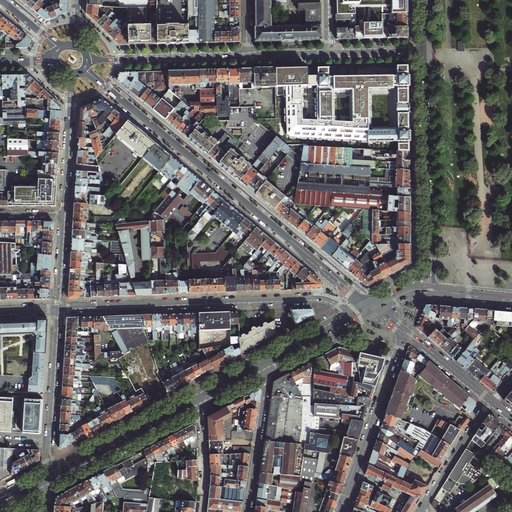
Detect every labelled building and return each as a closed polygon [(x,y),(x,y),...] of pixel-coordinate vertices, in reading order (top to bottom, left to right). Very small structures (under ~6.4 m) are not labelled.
[(32,9),(39,0),(30,0),(27,5),(30,8),(32,9)] [(42,8),(44,5),(48,0),(39,0),(32,9),(36,12),(37,14),(42,8)] [(57,17),(50,0),(48,0),(44,5),(46,9),(50,20),(54,18),(57,17)] [(62,15),(56,0),(50,0),(57,17),(59,16),(62,15)] [(56,0),(62,15),(67,13),(68,6),(68,0),(56,0)] [(197,17),(198,17),(197,0),(188,0),(188,16),(197,16),(197,17)] [(219,0),(197,0),(198,17),(198,43),(207,43),(214,43),(214,27),(214,18),(219,18),(219,11),(219,0)] [(255,0),(256,28),(272,27),(271,0),(275,0),(276,11),(291,11),(291,0),(255,0)] [(335,0),(336,15),(354,14),(355,14),(363,14),(370,14),(370,5),(370,0),(335,0)] [(370,0),(370,5),(370,14),(363,14),(363,18),(363,39),(381,39),(381,28),(381,19),(381,14),(384,14),(388,14),(406,14),(406,12),(406,8),(406,3),(406,0),(370,0)] [(272,27),(256,28),(254,28),(255,42),(285,41),(285,42),(288,42),(291,42),(291,41),(321,40),(321,25),(320,25),(320,23),(320,3),(297,4),(297,11),(300,11),(300,16),(298,16),(298,19),(304,19),(304,26),(272,27)] [(106,12),(111,7),(109,7),(105,7),(101,12),(98,11),(98,6),(86,5),(86,10),(86,14),(90,18),(94,22),(96,23),(106,12)] [(46,21),(50,20),(46,9),(45,10),(42,8),(37,14),(43,18),(46,21)] [(120,24),(127,16),(127,8),(118,17),(116,20),(105,32),(107,34),(109,35),(120,24)] [(144,8),(127,8),(127,16),(127,21),(127,25),(127,27),(127,45),(139,45),(150,45),(150,26),(145,26),(144,8)] [(109,15),(106,12),(96,23),(99,26),(101,28),(111,16),(116,20),(118,17),(117,16),(114,14),(113,13),(112,13),(111,13),(110,14),(109,15)] [(354,14),(336,15),(335,15),(335,18),(335,21),(349,20),(349,30),(346,30),(346,29),(344,29),(343,28),(338,28),(337,29),(335,29),(336,40),(346,40),(355,39),(354,27),(354,14)] [(116,20),(111,16),(101,28),(103,30),(105,32),(116,20)] [(198,43),(198,17),(197,17),(195,17),(195,30),(188,30),(188,44),(193,44),(198,43)] [(0,21),(0,33),(9,23),(6,21),(3,18),(0,21)] [(354,27),(355,39),(360,39),(363,39),(363,18),(359,18),(359,27),(354,27)] [(127,25),(127,21),(122,26),(120,24),(109,35),(111,38),(113,40),(127,25)] [(0,33),(0,37),(1,38),(2,36),(6,39),(15,28),(12,25),(9,23),(0,33)] [(188,30),(188,25),(178,25),(178,24),(165,24),(165,25),(156,25),(156,45),(172,44),(188,44),(188,30)] [(127,25),(113,40),(116,42),(119,45),(127,25)] [(127,25),(119,45),(123,45),(127,45),(127,27),(127,25)] [(6,39),(6,42),(8,41),(10,42),(10,49),(13,48),(13,43),(21,33),(19,31),(15,28),(6,39)] [(407,28),(388,28),(381,28),(381,39),(392,38),(407,38),(407,34),(407,28)] [(24,35),(21,33),(13,43),(13,48),(17,48),(16,44),(18,43),(21,43),(26,37),(24,35)] [(30,41),(26,37),(21,43),(18,43),(16,44),(17,48),(28,48),(29,45),(30,41)] [(397,151),(409,152),(409,142),(409,141),(410,141),(410,140),(409,140),(409,135),(409,132),(410,132),(410,130),(409,130),(408,130),(408,113),(409,113),(409,111),(409,108),(409,105),(409,103),(409,104),(409,103),(408,103),(408,87),(409,87),(409,85),(408,85),(408,78),(409,78),(409,76),(408,76),(408,65),(392,66),(392,75),(332,77),(332,73),(328,73),(328,67),(313,68),(313,77),(307,77),(307,68),(286,68),(274,69),(275,87),(275,95),(284,95),(285,136),(288,139),(300,140),(301,122),(300,87),(315,88),(316,122),(333,123),(333,91),(350,91),(351,124),(369,125),(368,89),(392,89),(394,130),(394,145),(397,145),(397,151)] [(243,69),(238,70),(239,89),(242,89),(242,82),(251,82),(251,88),(254,88),(253,87),(253,69),(249,69),(243,69)] [(257,69),(253,69),(253,87),(275,87),(274,69),(268,69),(257,69)] [(224,83),(224,70),(219,70),(215,70),(215,85),(219,85),(219,83),(224,83)] [(228,83),(228,86),(234,89),(234,97),(239,96),(239,89),(238,70),(231,70),(228,70),(228,83)] [(154,91),(168,90),(168,71),(158,72),(143,72),(137,72),(137,76),(137,81),(143,85),(144,85),(146,85),(146,86),(150,86),(154,86),(154,91)] [(168,90),(175,90),(175,85),(184,85),(183,71),(170,71),(168,71),(168,90)] [(199,89),(199,71),(195,71),(188,71),(183,71),(184,85),(192,85),(192,90),(199,89)] [(130,73),(124,80),(129,80),(137,82),(137,81),(137,76),(137,72),(135,73),(130,73)] [(124,80),(130,73),(126,73),(119,73),(117,81),(121,84),(124,80)] [(0,124),(8,124),(24,124),(24,117),(24,110),(25,99),(25,92),(25,86),(25,84),(25,75),(21,75),(17,75),(19,101),(8,102),(3,102),(4,118),(0,118),(0,124)] [(9,76),(2,76),(3,89),(9,89),(9,88),(13,88),(13,91),(11,91),(11,98),(8,98),(8,102),(19,101),(17,75),(9,76)] [(25,92),(35,81),(34,80),(30,77),(28,75),(25,75),(25,84),(27,84),(28,82),(29,84),(27,86),(25,86),(25,92)] [(130,91),(137,82),(129,80),(124,80),(121,84),(126,88),(130,91)] [(27,99),(39,86),(37,84),(35,81),(25,92),(25,99),(27,99)] [(137,81),(137,82),(130,91),(132,93),(134,95),(137,97),(139,99),(150,86),(146,86),(146,85),(144,85),(143,85),(137,81)] [(219,85),(215,85),(216,89),(216,114),(216,117),(216,121),(229,120),(229,107),(228,97),(228,86),(224,84),(224,83),(219,83),(219,85)] [(42,88),(39,86),(27,99),(35,99),(44,90),(42,88)] [(144,103),(154,91),(154,86),(150,86),(139,99),(142,101),(144,103)] [(205,89),(199,89),(200,101),(200,113),(206,115),(210,116),(211,114),(216,114),(216,89),(213,89),(210,89),(207,89),(205,89)] [(44,90),(35,99),(41,100),(40,99),(42,96),(44,97),(43,98),(43,100),(53,101),(54,100),(53,99),(49,95),(44,90)] [(168,90),(154,91),(144,103),(148,106),(152,109),(161,99),(168,90)] [(180,90),(175,90),(168,90),(173,94),(180,101),(180,100),(180,90)] [(180,101),(173,94),(166,103),(157,114),(161,117),(165,120),(180,101)] [(239,96),(234,97),(228,97),(229,107),(239,106),(239,96)] [(59,105),(54,100),(53,101),(43,100),(41,100),(35,99),(27,99),(25,99),(24,110),(61,112),(61,107),(59,105)] [(166,103),(161,99),(152,109),(155,112),(157,114),(166,103)] [(100,126),(114,110),(108,105),(102,100),(92,104),(97,119),(100,126)] [(183,103),(180,101),(165,120),(168,122),(170,124),(178,115),(174,112),(177,109),(178,110),(182,105),(185,107),(186,106),(183,103)] [(200,101),(186,102),(186,103),(191,108),(190,109),(192,111),(199,113),(200,113),(200,101)] [(84,107),(90,121),(97,119),(92,104),(88,105),(84,107)] [(190,109),(186,106),(185,107),(184,108),(186,109),(183,114),(180,112),(178,115),(170,124),(174,127),(176,129),(192,111),(190,109)] [(89,124),(88,122),(90,121),(84,107),(81,108),(80,108),(79,123),(86,124),(89,124)] [(61,116),(61,112),(24,110),(24,117),(40,118),(61,120),(61,116)] [(117,112),(114,110),(100,126),(101,128),(103,134),(119,114),(117,112)] [(193,120),(199,113),(192,111),(176,129),(179,132),(182,134),(189,125),(193,120)] [(197,126),(206,115),(200,113),(199,113),(193,120),(196,122),(192,127),(189,125),(182,134),(185,137),(187,138),(197,126)] [(100,135),(91,139),(91,141),(93,146),(94,150),(95,153),(96,158),(115,135),(127,121),(124,118),(119,114),(103,134),(100,135)] [(61,120),(40,118),(40,122),(44,122),(43,126),(60,127),(60,124),(61,120)] [(96,130),(89,133),(89,135),(90,137),(91,139),(100,135),(98,130),(101,128),(100,126),(97,119),(90,121),(88,122),(89,124),(90,124),(90,126),(91,126),(94,124),(96,130)] [(132,125),(127,121),(115,135),(143,158),(155,144),(150,140),(141,132),(132,125)] [(369,130),(369,125),(351,124),(333,123),(316,122),(301,122),(300,140),(394,145),(394,130),(369,130)] [(43,126),(42,133),(60,134),(60,130),(60,127),(43,126)] [(216,143),(197,126),(187,138),(191,141),(192,142),(194,143),(194,144),(195,145),(195,144),(197,146),(199,147),(198,148),(202,151),(202,150),(207,154),(216,143)] [(86,128),(79,128),(78,132),(78,136),(90,137),(89,135),(85,135),(85,129),(88,129),(87,128),(86,128)] [(42,133),(36,132),(36,136),(41,136),(40,140),(59,142),(59,138),(60,134),(42,133)] [(227,136),(224,133),(216,143),(207,154),(207,155),(208,156),(209,157),(211,158),(212,159),(223,147),(220,144),(227,136)] [(91,150),(94,150),(93,146),(87,146),(87,141),(91,141),(91,139),(90,137),(78,136),(78,143),(77,149),(91,150)] [(239,180),(239,181),(242,183),(246,187),(253,177),(253,178),(257,173),(269,159),(268,158),(278,147),(282,142),(275,136),(251,166),(239,180)] [(59,142),(40,140),(8,138),(8,156),(28,157),(28,153),(58,154),(59,150),(59,142)] [(223,147),(212,159),(215,161),(218,163),(230,149),(235,142),(230,138),(223,147)] [(285,145),(282,142),(278,147),(287,154),(291,149),(285,145)] [(143,158),(142,159),(158,173),(171,157),(163,151),(155,144),(143,158)] [(354,159),(355,149),(327,147),(303,146),(300,163),(371,168),(376,168),(376,161),(354,159)] [(95,159),(97,159),(96,158),(95,153),(91,153),(91,150),(77,149),(77,153),(77,158),(95,159)] [(251,166),(230,149),(218,163),(220,166),(222,167),(223,167),(225,169),(224,169),(226,171),(227,170),(230,173),(230,174),(234,177),(235,177),(239,180),(251,166)] [(409,157),(409,152),(397,151),(389,151),(388,154),(385,154),(383,155),(383,158),(395,159),(409,160),(409,157)] [(28,157),(43,158),(43,164),(42,164),(42,165),(58,166),(58,160),(58,154),(28,153),(28,157)] [(174,177),(183,167),(177,162),(171,157),(158,173),(157,175),(161,179),(161,180),(163,183),(165,182),(168,178),(171,181),(174,177)] [(274,162),(269,159),(257,173),(253,178),(253,177),(246,187),(250,190),(254,194),(265,181),(266,180),(262,177),(274,162)] [(389,169),(409,170),(409,167),(409,163),(395,162),(388,162),(388,164),(389,164),(389,169)] [(391,187),(391,182),(379,181),(370,181),(371,177),(371,168),(300,163),(296,188),(379,195),(383,195),(384,186),(391,187)] [(57,171),(58,166),(42,165),(40,165),(40,167),(41,167),(41,172),(38,172),(38,171),(28,170),(28,175),(39,175),(57,176),(57,171)] [(164,189),(170,193),(188,171),(185,169),(183,167),(174,177),(178,179),(177,180),(174,182),(174,184),(171,181),(164,189)] [(409,176),(409,170),(389,169),(386,169),(385,178),(379,178),(379,181),(391,182),(391,187),(409,188),(409,186),(409,176)] [(170,193),(147,221),(150,221),(165,220),(167,219),(189,192),(199,180),(193,175),(188,171),(170,193)] [(75,179),(103,181),(101,173),(97,173),(97,177),(93,177),(93,173),(76,172),(76,175),(75,179)] [(57,176),(39,175),(39,187),(12,186),(12,192),(7,192),(7,206),(55,207),(56,193),(57,176)] [(101,185),(104,185),(103,181),(75,179),(75,183),(75,187),(92,188),(92,184),(100,185),(101,185)] [(205,185),(199,180),(189,192),(200,201),(199,202),(201,204),(200,205),(201,206),(213,192),(205,185)] [(284,197),(265,181),(254,194),(263,201),(274,210),(284,197)] [(388,196),(409,198),(409,193),(409,188),(391,187),(384,186),(383,195),(388,196)] [(100,192),(100,188),(92,188),(75,187),(75,190),(74,194),(92,195),(92,192),(100,192)] [(373,210),(378,210),(379,202),(379,195),(296,188),(294,198),(293,203),(364,209),(373,210)] [(196,212),(202,217),(203,216),(219,197),(216,194),(213,192),(201,206),(199,209),(196,212)] [(87,205),(104,206),(108,200),(107,196),(92,195),(74,194),(74,201),(74,204),(87,205)] [(289,197),(286,195),(284,197),(274,210),(276,212),(278,214),(288,202),(286,200),(289,197)] [(290,195),(289,197),(286,200),(288,202),(278,214),(283,218),(287,221),(289,208),(290,203),(293,203),(294,198),(290,195)] [(409,201),(409,198),(388,196),(387,202),(386,211),(391,211),(409,213),(409,208),(409,204),(409,201)] [(222,199),(219,197),(203,216),(208,221),(212,216),(207,212),(208,211),(209,213),(212,209),(216,212),(224,201),(222,199)] [(225,229),(227,227),(233,232),(244,218),(234,210),(224,201),(216,212),(213,215),(221,222),(219,224),(219,227),(222,229),(225,229)] [(86,224),(87,205),(74,204),(73,214),(73,223),(86,224)] [(181,230),(196,212),(199,209),(193,205),(176,226),(181,230)] [(289,208),(287,221),(292,225),(296,229),(306,216),(295,207),(292,211),(289,208)] [(410,237),(410,234),(385,234),(379,234),(372,234),(373,227),(373,220),(373,210),(364,209),(363,235),(370,240),(365,247),(369,250),(371,255),(374,260),(375,259),(376,261),(382,257),(376,245),(392,245),(404,245),(410,244),(410,243),(410,237)] [(410,217),(409,213),(391,211),(391,217),(379,217),(379,211),(378,210),(373,210),(373,220),(379,220),(391,220),(410,220),(410,217)] [(116,212),(112,218),(118,222),(122,217),(116,212)] [(202,217),(187,235),(192,240),(208,221),(203,216),(202,217)] [(315,223),(306,216),(296,229),(301,233),(305,236),(315,223)] [(232,244),(234,242),(250,223),(247,221),(244,218),(233,232),(229,235),(234,239),(231,242),(232,244)] [(165,220),(150,221),(151,258),(160,258),(166,258),(165,220)] [(20,247),(27,247),(27,243),(27,237),(27,235),(24,235),(24,228),(27,228),(27,221),(21,221),(15,221),(15,237),(16,244),(16,247),(20,247)] [(128,232),(135,231),(136,238),(141,238),(142,271),(144,271),(144,282),(132,283),(136,296),(144,295),(152,295),(151,281),(151,258),(150,221),(147,221),(116,225),(121,242),(124,255),(127,266),(131,278),(135,277),(135,263),(133,260),(128,232)] [(326,224),(322,221),(319,226),(315,223),(305,236),(309,239),(311,241),(326,224)] [(43,230),(54,231),(54,229),(54,223),(53,222),(43,222),(43,230)] [(90,228),(90,224),(86,224),(73,223),(73,225),(72,230),(94,232),(107,233),(108,229),(90,228)] [(250,223),(234,242),(237,243),(238,241),(240,241),(245,235),(248,237),(256,227),(253,225),(250,223)] [(316,245),(320,248),(329,237),(335,229),(327,223),(326,224),(311,241),(316,245)] [(350,224),(343,232),(348,237),(353,230),(355,228),(350,224)] [(248,237),(243,243),(255,253),(267,237),(262,233),(256,227),(248,237)] [(94,232),(72,230),(72,235),(72,239),(82,240),(100,241),(100,237),(94,237),(94,232)] [(349,238),(348,239),(346,238),(344,241),(330,257),(337,263),(340,265),(353,251),(349,247),(352,244),(353,242),(356,245),(357,245),(362,238),(353,230),(348,237),(347,237),(349,238)] [(342,239),(340,241),(334,236),(331,240),(329,237),(320,248),(326,254),(330,257),(344,241),(342,239)] [(255,253),(252,257),(254,259),(261,251),(263,251),(263,252),(265,254),(274,243),(271,240),(267,237),(255,253)] [(82,243),(82,240),(72,239),(71,246),(71,252),(90,253),(91,249),(94,249),(95,247),(95,245),(94,244),(82,243)] [(0,275),(6,275),(6,279),(11,279),(11,280),(12,280),(13,300),(15,300),(17,300),(17,290),(17,285),(21,285),(22,285),(22,279),(22,274),(20,247),(16,247),(16,244),(5,243),(1,243),(0,242),(0,275)] [(119,255),(124,255),(121,242),(111,242),(111,255),(119,255)] [(277,245),(274,243),(265,254),(261,259),(263,260),(269,253),(272,255),(279,247),(277,245)] [(402,268),(410,264),(410,259),(410,248),(410,244),(404,245),(404,249),(402,249),(402,256),(390,262),(389,261),(385,263),(391,274),(402,268)] [(395,250),(392,245),(376,245),(382,257),(395,250)] [(226,259),(229,261),(232,257),(220,247),(215,253),(191,254),(193,281),(189,281),(189,294),(202,293),(210,293),(216,293),(225,293),(225,279),(203,280),(202,260),(226,259)] [(279,247),(272,255),(276,258),(270,265),(272,267),(273,265),(285,251),(282,249),(279,247)] [(355,259),(360,253),(354,248),(353,251),(340,265),(343,268),(346,270),(355,259)] [(364,263),(371,255),(369,250),(359,262),(355,259),(346,270),(350,274),(354,277),(364,263)] [(287,254),(285,251),(273,265),(275,267),(279,263),(282,266),(290,256),(287,254)] [(100,256),(100,254),(90,253),(71,252),(71,254),(70,262),(88,263),(92,263),(93,256),(97,256),(97,257),(99,257),(100,256)] [(52,255),(38,254),(38,264),(32,263),(32,270),(51,271),(52,260),(52,255)] [(243,254),(237,261),(238,262),(240,263),(243,266),(249,259),(243,254)] [(124,255),(119,255),(118,264),(119,266),(119,274),(119,296),(123,296),(127,296),(127,283),(126,276),(124,276),(124,273),(126,273),(126,266),(127,266),(124,255)] [(371,255),(364,263),(367,268),(375,283),(378,281),(381,279),(383,278),(374,260),(371,255)] [(294,259),(290,256),(282,266),(277,272),(280,272),(280,277),(283,277),(282,272),(283,272),(286,274),(289,271),(297,262),(294,259)] [(224,267),(225,279),(225,293),(230,292),(236,292),(235,276),(235,266),(238,262),(237,261),(232,257),(229,261),(224,267)] [(375,259),(374,260),(383,278),(387,276),(391,274),(385,263),(382,257),(376,261),(375,259)] [(166,273),(166,258),(160,258),(161,280),(151,281),(152,295),(161,295),(167,295),(166,280),(166,273)] [(256,265),(249,259),(243,266),(252,270),(256,265)] [(297,275),(303,267),(301,265),(297,262),(289,271),(294,275),(293,276),(293,279),(292,279),(292,290),(296,290),(296,283),(295,277),(297,275)] [(243,266),(240,263),(240,276),(235,276),(236,292),(241,292),(245,292),(244,275),(244,270),(243,266)] [(367,268),(364,263),(354,277),(356,279),(358,280),(367,268)] [(244,275),(245,292),(249,292),(253,292),(252,270),(243,266),(244,270),(248,270),(248,274),(249,277),(246,277),(246,275),(244,275)] [(180,267),(177,267),(177,268),(178,294),(184,294),(189,294),(189,281),(189,277),(182,277),(182,273),(180,271),(180,267)] [(306,278),(310,273),(307,270),(303,267),(297,275),(301,280),(300,282),(300,283),(296,283),(296,290),(303,290),(303,282),(303,281),(306,278)] [(172,273),(166,273),(166,280),(167,295),(173,294),(178,294),(177,268),(173,268),(173,271),(172,273)] [(367,268),(358,280),(363,284),(365,286),(368,286),(372,284),(375,283),(367,268)] [(257,276),(257,270),(252,270),(253,292),(257,291),(260,291),(260,280),(255,280),(255,276),(257,276)] [(316,278),(310,273),(306,278),(312,283),(305,283),(305,282),(303,282),(303,290),(308,289),(322,289),(322,283),(316,278)] [(31,284),(31,282),(32,276),(32,275),(22,274),(22,279),(22,285),(24,284),(27,284),(28,284),(31,284)] [(119,296),(119,274),(115,274),(115,280),(111,280),(112,297),(115,296),(119,296)] [(131,296),(136,296),(132,283),(127,283),(127,296),(131,296)] [(27,300),(27,284),(24,284),(24,289),(21,290),(21,285),(17,285),(17,290),(17,300),(21,300),(25,300),(27,300)] [(436,314),(433,314),(429,311),(432,305),(425,305),(423,309),(422,312),(421,315),(431,319),(433,320),(436,314)] [(433,314),(436,314),(439,314),(439,306),(435,306),(432,305),(429,311),(433,314)] [(449,327),(450,327),(452,307),(445,307),(439,306),(439,314),(438,319),(443,319),(443,326),(446,327),(449,327)] [(458,322),(459,308),(456,308),(452,307),(450,327),(455,328),(455,327),(454,326),(455,322),(458,322)] [(458,327),(457,328),(440,348),(444,352),(448,355),(459,341),(455,338),(463,329),(464,330),(468,326),(467,325),(467,324),(461,324),(462,323),(462,319),(463,308),(459,308),(458,322),(458,327)] [(312,309),(290,310),(291,315),(293,318),(294,326),(299,323),(307,319),(314,315),(312,309)] [(481,310),(474,309),(473,319),(471,321),(468,326),(464,330),(466,332),(474,339),(478,334),(481,336),(489,328),(484,324),(477,333),(471,328),(475,323),(475,322),(485,323),(486,318),(487,310),(481,310)] [(511,312),(507,312),(487,310),(486,318),(493,319),(492,322),(511,323),(511,312)] [(198,314),(199,329),(230,328),(230,325),(229,312),(210,313),(198,314)] [(234,312),(229,312),(230,325),(239,325),(238,312),(234,312)] [(175,335),(177,335),(176,314),(172,314),(169,315),(170,334),(174,334),(175,335)] [(187,314),(183,314),(184,331),(188,331),(188,337),(191,337),(191,333),(190,314),(187,314)] [(191,333),(199,333),(199,329),(198,314),(194,314),(190,314),(191,333)] [(146,331),(146,332),(149,332),(150,338),(153,337),(152,315),(147,315),(142,316),(146,331)] [(162,332),(161,315),(155,315),(152,315),(153,337),(153,340),(157,340),(157,332),(162,332)] [(162,332),(162,340),(165,340),(165,334),(170,334),(169,315),(164,315),(161,315),(162,332)] [(429,323),(431,319),(421,315),(419,319),(418,322),(428,329),(433,322),(434,322),(435,320),(433,320),(433,321),(431,323),(429,323)] [(122,351),(124,355),(129,353),(150,342),(141,328),(143,328),(143,331),(146,331),(142,316),(125,316),(104,317),(111,331),(122,351)] [(119,352),(102,352),(101,329),(104,329),(105,331),(111,331),(104,317),(101,317),(96,317),(93,317),(94,333),(95,359),(95,360),(110,360),(111,365),(121,364),(119,359),(125,356),(124,355),(122,351),(119,352)] [(81,318),(67,318),(66,320),(66,326),(73,327),(74,328),(78,328),(79,325),(81,325),(81,318)] [(0,350),(3,350),(3,335),(6,335),(19,335),(21,334),(23,334),(31,334),(32,335),(34,337),(32,377),(29,380),(28,392),(43,393),(48,319),(35,319),(35,322),(3,323),(0,322),(0,350)] [(248,332),(248,334),(246,335),(246,334),(245,334),(245,333),(244,332),(243,332),(242,332),(241,333),(240,334),(240,335),(241,336),(239,336),(240,343),(240,355),(261,344),(275,336),(275,319),(272,320),(267,323),(266,322),(265,322),(264,322),(263,322),(262,322),(262,323),(262,324),(262,325),(262,326),(263,326),(261,328),(260,326),(256,328),(255,328),(254,327),(253,327),(253,328),(252,328),(251,329),(251,330),(251,331),(248,332)] [(422,332),(427,337),(438,326),(438,322),(435,320),(434,322),(433,322),(428,329),(418,322),(417,326),(417,328),(422,332)] [(430,340),(432,342),(443,329),(446,327),(443,326),(438,326),(427,337),(430,340)] [(440,348),(457,328),(455,328),(450,327),(449,327),(450,329),(447,332),(443,329),(432,342),(436,345),(440,348)] [(230,328),(199,329),(199,333),(199,348),(199,350),(202,349),(212,348),(221,346),(231,344),(230,337),(230,333),(230,330),(230,328)] [(231,344),(240,343),(239,336),(230,337),(231,344)] [(76,345),(84,346),(85,338),(77,338),(65,337),(65,341),(65,344),(76,345)] [(476,340),(474,339),(467,347),(471,351),(474,347),(475,347),(475,344),(474,343),(475,342),(475,341),(476,340)] [(461,342),(459,341),(448,355),(451,358),(456,361),(464,352),(465,350),(458,345),(461,342)] [(231,344),(221,346),(224,351),(229,361),(234,358),(240,355),(240,343),(231,344)] [(404,360),(410,362),(412,364),(420,354),(414,350),(410,346),(409,347),(404,360)] [(346,349),(339,347),(338,347),(337,348),(339,352),(337,362),(343,372),(343,376),(352,377),(352,373),(352,370),(352,362),(358,362),(358,353),(346,349)] [(465,350),(464,352),(469,356),(476,348),(474,347),(471,351),(467,347),(465,350)] [(221,365),(216,355),(211,357),(209,352),(213,350),(212,348),(202,349),(203,351),(207,359),(213,369),(217,367),(221,365)] [(339,352),(337,348),(329,352),(321,357),(327,369),(330,367),(330,370),(337,367),(338,368),(336,369),(338,373),(340,374),(343,372),(337,362),(339,352)] [(464,352),(456,361),(460,365),(465,369),(469,364),(470,365),(474,360),(479,354),(481,352),(476,348),(469,356),(464,352)] [(140,385),(149,380),(148,379),(153,376),(148,368),(150,366),(148,362),(144,365),(142,362),(147,359),(145,356),(147,355),(144,349),(130,357),(133,362),(131,363),(137,374),(139,372),(142,377),(137,379),(137,380),(140,385)] [(85,360),(86,360),(86,352),(76,352),(64,351),(64,354),(64,358),(85,360)] [(229,361),(224,351),(216,355),(221,365),(225,363),(229,361)] [(362,354),(358,353),(358,362),(352,362),(352,370),(358,371),(358,367),(371,368),(369,374),(367,373),(366,376),(356,373),(355,374),(352,373),(352,377),(353,381),(375,387),(376,383),(378,378),(380,372),(381,367),(382,366),(383,361),(384,359),(371,356),(362,354)] [(420,354),(412,364),(421,371),(425,367),(424,366),(428,361),(423,357),(420,354)] [(200,363),(199,355),(194,355),(195,363),(189,366),(196,378),(199,376),(203,375),(200,370),(200,363)] [(85,368),(94,368),(94,365),(85,365),(85,360),(64,358),(64,362),(63,366),(85,368)] [(207,359),(200,363),(200,370),(203,375),(208,372),(213,369),(207,359)] [(412,364),(410,362),(404,360),(403,363),(401,368),(400,371),(412,375),(415,378),(419,374),(421,371),(412,364)] [(474,360),(470,365),(469,364),(465,369),(467,371),(470,374),(471,374),(475,369),(474,368),(478,363),(474,360)] [(461,406),(469,396),(464,392),(456,385),(448,378),(441,372),(434,366),(428,361),(424,366),(425,367),(421,371),(419,374),(424,378),(423,378),(428,383),(429,382),(458,409),(461,406)] [(311,377),(312,362),(309,363),(292,372),(290,374),(295,383),(303,379),(303,376),(304,376),(304,377),(311,377)] [(502,381),(511,367),(511,365),(510,364),(507,367),(505,365),(506,364),(504,362),(502,364),(503,365),(499,369),(496,367),(498,366),(498,364),(496,363),(494,364),(488,371),(489,371),(484,377),(484,376),(479,381),(482,383),(488,388),(492,391),(494,391),(502,381)] [(189,366),(187,363),(185,364),(188,369),(184,371),(190,381),(193,380),(196,378),(189,366)] [(489,371),(488,371),(479,364),(479,365),(478,366),(475,369),(471,374),(474,377),(479,381),(484,376),(484,377),(489,371)] [(90,376),(94,377),(94,374),(84,373),(85,368),(63,366),(63,370),(63,375),(82,376),(90,376)] [(175,369),(184,385),(187,383),(190,381),(184,371),(181,373),(178,368),(175,369)] [(175,376),(171,378),(177,388),(180,386),(184,385),(175,369),(173,370),(175,376)] [(343,376),(314,371),(314,384),(350,390),(353,381),(352,377),(343,376)] [(385,414),(400,420),(403,414),(404,414),(414,387),(413,387),(416,378),(415,378),(412,375),(400,371),(394,389),(392,394),(391,399),(388,407),(385,414)] [(280,379),(273,383),(265,441),(304,444),(309,444),(310,433),(301,432),(302,396),(298,389),(295,383),(290,374),(280,379)] [(171,378),(170,375),(161,379),(168,393),(172,391),(177,388),(171,378)] [(118,392),(121,390),(114,378),(94,377),(90,376),(93,383),(94,384),(110,385),(115,394),(118,392)] [(302,384),(311,384),(311,377),(304,377),(304,376),(303,376),(303,379),(302,384)] [(142,389),(149,403),(159,398),(168,393),(161,379),(142,389)] [(364,396),(361,395),(356,395),(357,391),(365,393),(372,395),(373,393),(373,392),(374,390),(375,387),(353,381),(350,390),(348,396),(356,397),(364,396)] [(320,424),(310,422),(311,405),(311,384),(302,384),(302,387),(302,396),(301,432),(310,433),(319,434),(319,428),(320,424)] [(350,390),(314,384),(314,389),(348,396),(350,390)] [(142,389),(136,392),(143,406),(146,404),(149,403),(142,389)] [(370,400),(371,398),(364,396),(356,397),(348,396),(314,389),(315,404),(368,406),(369,403),(370,400)] [(120,397),(117,399),(120,404),(125,415),(129,413),(133,412),(124,396),(121,390),(118,392),(120,397)] [(136,392),(135,390),(133,391),(134,393),(130,395),(138,409),(140,407),(143,406),(136,392)] [(250,394),(248,395),(251,401),(258,402),(260,391),(259,390),(258,390),(254,392),(250,394)] [(138,409),(130,395),(126,397),(126,395),(124,396),(133,412),(135,410),(138,409)] [(247,406),(246,409),(250,409),(250,408),(250,407),(251,402),(251,401),(248,395),(246,396),(243,398),(247,406)] [(472,400),(469,396),(461,406),(465,409),(470,413),(475,406),(475,404),(475,402),(472,400)] [(0,431),(10,432),(13,399),(0,397),(0,431)] [(239,408),(240,408),(247,406),(243,398),(238,401),(233,404),(235,408),(239,408)] [(43,404),(43,400),(24,399),(22,433),(25,433),(39,434),(41,432),(43,404)] [(258,402),(251,401),(251,402),(250,407),(250,408),(257,409),(258,405),(258,402)] [(121,415),(116,406),(115,406),(114,402),(112,403),(111,402),(105,405),(108,411),(114,422),(116,420),(120,418),(119,416),(121,415)] [(120,418),(123,417),(125,415),(120,404),(116,406),(121,415),(119,416),(120,418)] [(233,409),(235,408),(233,404),(230,405),(226,407),(231,417),(232,418),(234,418),(235,417),(236,414),(233,409)] [(366,414),(368,406),(315,404),(315,405),(314,416),(320,417),(338,419),(339,408),(342,408),(342,410),(350,411),(350,409),(356,409),(357,409),(355,415),(356,415),(356,420),(363,421),(364,418),(366,414)] [(314,416),(315,405),(311,405),(310,422),(320,424),(320,417),(314,416)] [(246,409),(247,406),(240,408),(239,408),(239,412),(243,413),(256,415),(257,412),(257,409),(250,408),(250,409),(246,409)] [(102,412),(99,407),(93,410),(96,414),(103,427),(106,426),(108,425),(102,412)] [(232,432),(231,417),(226,407),(219,411),(207,417),(207,422),(208,432),(208,441),(222,440),(232,440),(232,437),(232,432)] [(105,410),(102,412),(108,425),(111,423),(114,422),(108,411),(106,413),(105,410)] [(363,423),(363,421),(356,420),(356,415),(355,415),(342,413),(341,419),(351,420),(349,425),(347,431),(319,428),(319,434),(333,436),(335,436),(336,436),(341,437),(341,436),(343,436),(349,437),(357,440),(358,437),(359,434),(360,432),(361,428),(362,427),(363,423)] [(96,414),(90,417),(98,430),(100,429),(103,427),(96,414)] [(405,432),(403,429),(398,426),(400,420),(385,414),(384,417),(382,424),(392,427),(404,435),(406,433),(405,432)] [(459,416),(457,419),(465,426),(468,422),(470,420),(467,418),(463,415),(461,418),(459,416)] [(488,415),(487,415),(471,440),(475,443),(495,419),(492,417),(489,415),(488,415)] [(90,416),(84,419),(87,423),(92,433),(94,432),(98,430),(90,417),(90,416)] [(241,418),(241,417),(239,417),(238,420),(234,420),(233,426),(237,426),(238,423),(240,424),(255,426),(255,423),(256,420),(241,418)] [(456,429),(460,431),(461,431),(464,428),(465,426),(457,419),(455,422),(458,425),(456,429)] [(490,436),(492,434),(500,424),(498,421),(495,419),(475,443),(478,445),(481,447),(485,442),(483,440),(487,434),(490,436)] [(81,426),(78,420),(76,422),(75,424),(76,426),(74,427),(75,428),(81,439),(83,438),(86,436),(81,426)] [(432,432),(431,434),(450,446),(455,438),(460,431),(456,429),(439,421),(439,422),(437,421),(438,420),(432,432)] [(92,433),(87,423),(81,426),(86,436),(89,435),(92,433)] [(237,426),(237,428),(237,432),(243,431),(254,432),(254,429),(255,426),(240,424),(238,423),(237,426)] [(404,435),(392,427),(382,424),(381,426),(380,428),(394,434),(405,441),(406,439),(407,437),(404,435)] [(410,435),(415,426),(410,424),(405,432),(410,435)] [(492,434),(496,437),(500,432),(502,433),(508,430),(506,428),(502,425),(500,424),(492,434)] [(191,443),(190,444),(190,449),(195,449),(196,449),(195,427),(192,425),(189,427),(184,430),(191,443)] [(418,444),(414,450),(411,455),(416,458),(417,455),(420,450),(431,434),(423,430),(415,426),(410,435),(420,441),(418,444)] [(70,432),(75,442),(78,441),(81,439),(75,428),(73,429),(72,428),(70,432)] [(380,430),(379,433),(400,447),(400,448),(403,442),(393,435),(394,434),(380,428),(380,430)] [(191,443),(184,430),(181,431),(178,433),(185,446),(190,444),(191,443)] [(508,430),(502,433),(504,435),(497,444),(501,447),(511,434),(511,433),(510,432),(508,430)] [(63,431),(59,431),(59,434),(58,448),(61,450),(66,447),(70,445),(66,436),(65,437),(63,435),(63,431)] [(75,442),(70,432),(65,431),(66,433),(67,432),(69,435),(66,436),(70,445),(73,443),(75,442)] [(185,446),(178,433),(176,434),(173,436),(180,449),(181,449),(185,446)] [(336,455),(336,453),(331,452),(333,436),(319,434),(310,433),(309,444),(304,444),(303,449),(311,450),(319,452),(325,453),(336,455)] [(398,451),(400,447),(379,433),(377,437),(377,439),(376,440),(387,447),(388,445),(392,447),(398,451)] [(431,434),(420,450),(440,461),(445,453),(448,449),(450,446),(431,434)] [(496,437),(492,434),(490,436),(485,442),(481,447),(485,450),(496,437)] [(511,434),(501,447),(493,457),(507,468),(511,463),(511,461),(511,434)] [(167,438),(174,452),(180,449),(173,436),(170,437),(167,438)] [(339,455),(351,458),(353,454),(354,450),(356,444),(357,441),(357,440),(349,437),(343,436),(339,455)] [(174,452),(167,438),(165,440),(162,441),(169,455),(172,454),(174,458),(177,456),(174,452)] [(222,455),(222,440),(208,441),(209,451),(209,455),(222,455)] [(395,456),(394,458),(390,455),(388,458),(395,462),(401,466),(407,469),(411,461),(412,458),(415,459),(416,458),(411,455),(404,450),(400,448),(400,447),(398,451),(397,453),(387,447),(376,440),(376,442),(374,447),(373,450),(384,456),(385,452),(388,453),(389,451),(397,456),(398,453),(410,460),(408,463),(395,456)] [(471,440),(465,450),(471,454),(478,445),(475,443),(471,440)] [(156,445),(165,463),(168,463),(165,457),(169,455),(162,441),(159,443),(156,445)] [(304,444),(265,441),(261,467),(260,473),(299,476),(303,449),(304,444)] [(501,447),(497,444),(489,454),(493,457),(501,447)] [(165,463),(156,445),(153,446),(149,448),(158,463),(162,463),(165,463)] [(414,450),(407,445),(404,450),(411,455),(414,450)] [(4,448),(0,447),(0,481),(9,477),(12,476),(12,463),(13,457),(13,455),(13,449),(4,448)] [(155,463),(158,463),(149,448),(147,449),(143,451),(146,459),(148,464),(155,463)] [(21,454),(19,449),(17,449),(15,449),(15,450),(18,455),(15,457),(17,461),(22,470),(25,469),(28,467),(21,454)] [(293,503),(291,511),(318,511),(319,510),(321,502),(323,496),(324,493),(323,494),(315,491),(317,483),(313,482),(314,477),(315,472),(318,459),(319,452),(311,450),(303,449),(299,476),(299,480),(297,484),(293,503)] [(34,464),(28,450),(21,454),(28,467),(31,465),(34,464)] [(29,450),(27,450),(28,450),(34,464),(37,462),(39,461),(40,451),(29,450)] [(388,458),(384,456),(373,450),(372,452),(371,456),(378,460),(378,458),(393,466),(395,462),(388,458)] [(442,463),(440,461),(420,450),(417,455),(439,468),(442,463)] [(465,450),(447,478),(456,483),(457,483),(457,484),(458,484),(459,484),(462,485),(465,485),(469,484),(471,483),(474,481),(476,479),(478,477),(479,475),(480,473),(480,470),(480,468),(479,463),(478,461),(476,458),(474,456),(471,454),(465,450)] [(322,473),(325,453),(319,452),(318,459),(315,472),(322,473)] [(224,455),(225,465),(226,465),(228,465),(236,465),(249,467),(249,462),(251,454),(244,453),(244,454),(234,454),(224,455)] [(225,465),(224,455),(222,455),(209,455),(209,465),(225,465)] [(335,470),(346,473),(347,470),(350,462),(351,458),(339,455),(335,470)] [(370,459),(368,463),(391,475),(391,473),(390,473),(392,469),(377,461),(378,460),(371,456),(370,459)] [(103,472),(114,493),(117,497),(124,498),(124,502),(148,505),(149,499),(151,490),(146,489),(146,492),(122,491),(118,484),(117,481),(122,478),(124,481),(125,482),(148,469),(148,468),(148,464),(146,459),(133,466),(129,459),(110,469),(105,472),(103,472)] [(393,466),(392,468),(378,460),(377,461),(392,469),(390,473),(391,473),(391,475),(396,478),(401,466),(395,462),(393,466)] [(22,470),(17,461),(12,463),(12,476),(17,473),(22,470)] [(176,462),(178,469),(177,473),(177,479),(180,480),(186,480),(198,481),(197,470),(197,461),(176,462)] [(396,501),(382,494),(378,503),(386,506),(383,511),(411,511),(423,493),(428,486),(415,479),(412,485),(402,479),(401,480),(396,478),(391,475),(368,463),(366,471),(365,474),(383,483),(381,488),(390,492),(392,487),(411,496),(401,511),(391,511),(393,510),(392,509),(396,501)] [(226,469),(226,465),(225,465),(209,465),(210,476),(226,477),(227,473),(227,470),(225,470),(225,471),(225,472),(226,473),(225,474),(222,473),(221,474),(221,468),(222,469),(226,469)] [(248,470),(249,467),(236,465),(228,465),(228,468),(233,468),(233,471),(238,472),(237,473),(242,473),(243,472),(248,473),(248,470)] [(401,466),(396,478),(401,480),(402,479),(407,469),(401,466)] [(331,481),(342,484),(343,482),(345,477),(346,473),(335,470),(329,469),(323,474),(322,473),(315,472),(314,477),(327,480),(331,481)] [(247,476),(248,473),(243,472),(242,473),(237,473),(238,472),(233,471),(229,471),(229,474),(229,478),(238,479),(247,480),(247,476)] [(106,497),(114,493),(103,472),(100,474),(95,476),(106,497)] [(299,476),(260,473),(258,485),(256,498),(284,502),(293,503),(297,484),(299,480),(299,476)] [(451,511),(450,511),(470,511),(496,494),(494,491),(503,484),(497,475),(487,481),(490,485),(456,508),(451,511)] [(99,499),(100,501),(106,498),(106,497),(95,476),(92,478),(89,480),(96,494),(97,495),(99,493),(102,498),(99,499)] [(237,489),(238,479),(229,478),(226,477),(210,476),(210,481),(210,486),(237,489)] [(447,478),(441,488),(446,492),(449,493),(454,485),(457,487),(459,484),(458,484),(457,484),(457,483),(456,483),(447,478)] [(247,480),(238,479),(237,489),(245,490),(246,486),(247,480)] [(93,497),(92,496),(96,494),(89,480),(86,482),(82,484),(93,505),(96,504),(97,503),(94,497),(93,497)] [(341,489),(342,484),(331,481),(328,491),(339,495),(341,489)] [(372,490),(374,486),(362,481),(359,489),(367,491),(368,488),(372,490)] [(72,489),(64,493),(69,504),(71,507),(72,509),(72,510),(76,509),(74,506),(79,504),(79,505),(81,504),(83,503),(82,502),(86,500),(89,505),(93,505),(82,484),(72,489)] [(244,496),(245,490),(237,489),(210,486),(208,498),(244,502),(244,496)] [(382,494),(372,490),(368,488),(367,491),(359,489),(358,491),(358,494),(377,502),(378,503),(382,494)] [(441,488),(434,499),(440,502),(446,492),(441,488)] [(323,496),(337,501),(338,497),(339,495),(328,491),(327,494),(324,493),(323,496)] [(64,506),(69,504),(64,493),(57,497),(55,498),(54,506),(64,506)] [(375,508),(377,502),(358,494),(357,496),(354,503),(366,507),(367,505),(375,508)] [(475,511),(498,496),(496,494),(470,511),(475,511)] [(326,504),(335,507),(336,504),(337,501),(323,496),(321,502),(323,503),(324,500),(326,501),(326,504)] [(242,511),(242,509),(244,502),(208,498),(206,511),(242,511)] [(282,511),(284,502),(256,498),(256,501),(255,511),(254,511),(282,511)] [(159,511),(160,500),(159,500),(155,499),(149,499),(148,505),(147,511),(159,511)] [(176,501),(175,508),(178,508),(195,509),(195,506),(195,503),(187,502),(180,501),(176,501)] [(102,511),(103,502),(97,503),(96,504),(95,511),(102,511)] [(147,511),(148,505),(124,502),(123,511),(147,511)] [(323,511),(325,511),(333,511),(334,511),(335,507),(326,504),(324,503),(323,503),(321,502),(319,510),(320,510),(321,508),(324,509),(323,511)] [(375,508),(383,511),(386,506),(378,503),(377,502),(375,508)] [(354,503),(354,505),(353,507),(362,511),(363,509),(369,511),(376,511),(374,511),(366,507),(354,503)]
